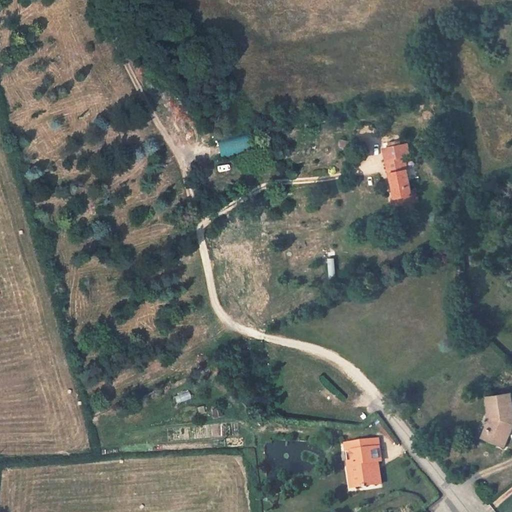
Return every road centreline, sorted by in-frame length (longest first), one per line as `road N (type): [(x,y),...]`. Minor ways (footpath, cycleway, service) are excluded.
road 1 (track): [(199,226),(185,167),(95,0)]
road 2 (residential): [(468,511),(381,401)]
